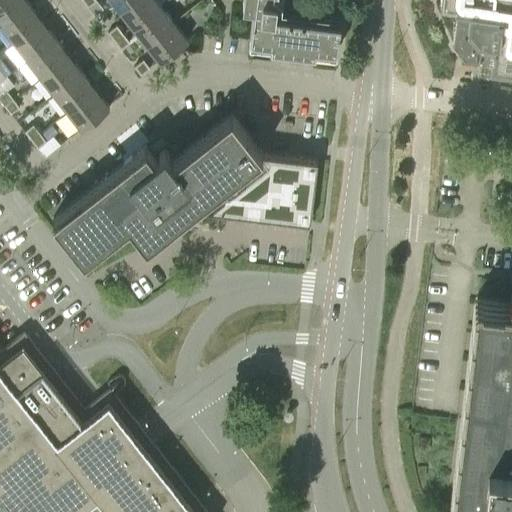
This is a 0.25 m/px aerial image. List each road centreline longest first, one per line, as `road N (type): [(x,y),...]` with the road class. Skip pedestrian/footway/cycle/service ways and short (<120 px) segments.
road 1 (unclassified): [(348,222),(323,425),(335,511)]
road 2 (unclassified): [(373,511),(355,427),(376,224)]
road 3 (residential): [(143,101),(219,78),(374,93)]
road 4 (residential): [(0,120),(48,182),(143,101)]
road 5 (unclassified): [(374,93),(360,125),(348,222)]
road 6 (unclassified): [(376,224),(374,93)]
road 7 (residential): [(143,101),(66,0)]
